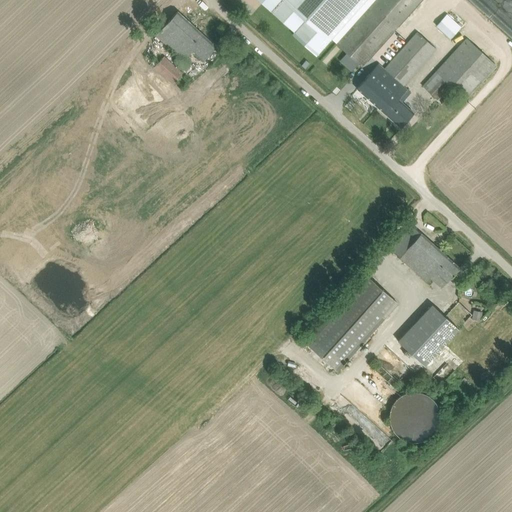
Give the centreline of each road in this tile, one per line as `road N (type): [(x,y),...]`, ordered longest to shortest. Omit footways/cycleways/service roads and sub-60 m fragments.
road 1 (unclassified): [(511,270),(209,0)]
road 2 (unknown): [(495,46),(466,13),(439,5),(328,106)]
road 3 (track): [(511,388),(377,511)]
